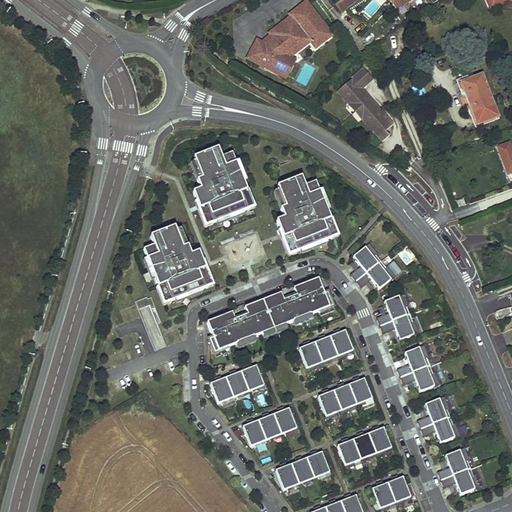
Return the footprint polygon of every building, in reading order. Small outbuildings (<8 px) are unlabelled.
[(364,9),(370,16),(381,8),(375,0),(364,9)] [(389,0),(397,10),(412,0),(389,0)] [(501,7),(497,0),(485,0),(491,12),(501,7)] [(327,31),(307,3),(291,15),(292,17),(283,24),(287,28),(283,31),(279,27),(270,34),(273,38),(268,47),(259,41),(256,39),(246,56),(283,80),(293,63),(286,58),(293,46),(292,44),(305,35),(310,41),(315,48),(329,38),(325,33),(327,31)] [(273,38),(270,34),(259,41),(268,47),(273,38)] [(310,41),(305,35),(292,44),(293,46),(286,58),(310,41)] [(363,69),(336,91),(347,105),(350,103),(356,110),(362,118),(360,120),(371,134),(371,133),(380,143),(387,137),(383,133),(391,127),(360,90),(358,86),(362,83),(365,86),(372,80),(363,69)] [(499,116),(482,75),(461,83),(478,124),(499,116)] [(350,103),(347,105),(353,113),(356,110),(350,103)] [(362,118),(356,110),(353,113),(360,120),(362,118)] [(511,150),(510,144),(498,148),(508,175),(511,173),(511,150)] [(238,215),(254,208),(244,184),(243,184),(237,169),(238,169),(233,155),(222,159),(218,151),(194,160),(196,164),(203,181),(198,183),(202,192),(194,195),(199,207),(207,227),(223,221),(223,220),(237,214),(238,215)] [(198,183),(203,181),(196,164),(191,166),(198,183)] [(282,235),(290,255),(306,249),(306,248),(320,242),(321,243),(338,237),(328,212),(327,212),(321,197),(322,197),(317,183),(306,187),(302,178),(278,188),(279,191),(286,209),(281,211),(285,220),(277,223),(282,235)] [(281,211),(286,209),(279,191),(274,193),(281,211)] [(195,291),(212,285),(204,266),(199,252),(191,255),(188,246),(183,248),(176,231),(174,227),(150,237),(154,246),(143,250),(149,264),(150,263),(156,278),(154,279),(164,304),(181,297),(180,296),(195,290),(195,291)] [(183,248),(188,246),(181,229),(176,231),(183,248)] [(379,290),(396,277),(388,267),(386,269),(377,257),(378,255),(370,245),(354,258),(360,267),(361,268),(351,276),(362,289),(372,281),(373,282),(379,290)] [(223,351),(334,308),(328,294),(325,295),(319,280),(294,290),(294,291),(288,294),(282,296),(282,295),(245,309),(246,310),(239,313),(233,315),(233,314),(208,324),(214,339),(217,337),(223,351)] [(389,315),(377,319),(384,335),(396,330),(396,332),(400,342),(420,334),(415,322),(413,322),(409,313),(407,308),(409,307),(404,295),(385,303),(388,312),(389,315)] [(300,350),(309,372),(318,369),(317,366),(323,364),(324,366),(333,363),(332,360),(338,358),(339,360),(348,357),(347,355),(353,352),(348,338),(345,332),(342,333),(342,332),(341,330),(335,332),(336,336),(327,339),(327,338),(325,336),(319,338),(321,342),(312,345),(311,344),(310,342),(304,344),(306,348),(300,350)] [(420,393),(440,386),(435,373),(433,374),(427,360),(430,359),(425,347),(405,355),(409,364),(410,366),(398,371),(404,387),(416,382),(416,383),(420,393)] [(229,352),(208,359),(211,367),(232,360),(229,352)] [(218,404),(264,386),(256,367),(253,369),(253,367),(252,365),(246,367),(247,371),(238,374),(238,373),(237,371),(231,373),(232,377),(223,380),(223,379),(222,377),(216,379),(217,383),(210,385),(218,404)] [(366,403),(372,400),(367,386),(364,380),(361,382),(360,381),(359,378),(353,380),(355,384),(345,388),(345,387),(344,384),(338,386),(339,390),(330,394),(330,393),(328,390),(322,393),(324,396),(319,398),(328,421),(336,417),(335,415),(342,412),(343,415),(351,411),(350,409),(357,406),(358,408),(367,405),(366,403)] [(430,418),(418,422),(424,438),(436,433),(437,435),(441,445),(460,437),(455,425),(453,426),(448,411),(450,411),(445,398),(425,406),(429,416),(430,418)] [(252,448),(298,430),(290,410),(285,412),(285,411),(284,408),(278,410),(279,414),(270,418),(270,417),(269,414),(263,416),(264,420),(255,424),(254,423),(253,420),(247,422),(249,426),(243,428),(252,448)] [(385,452),(392,449),(386,436),(384,430),(380,431),(380,430),(378,427),(372,430),(374,433),(365,437),(364,436),(363,433),(357,436),(359,439),(349,443),(349,442),(348,439),(342,442),(343,445),(338,448),(347,470),(355,466),(354,464),(361,461),(362,464),(370,460),(369,458),(376,455),(377,458),(386,455),(385,452)] [(438,474),(444,490),(456,485),(457,487),(461,496),(480,488),(475,476),(473,477),(468,463),(470,462),(465,450),(445,458),(449,467),(450,469),(438,474)] [(283,491),(330,473),(324,460),(322,454),(318,455),(317,452),(311,454),(312,458),(303,461),(302,461),(301,458),(295,460),(297,464),(287,467),(286,464),(280,466),(281,470),(276,472),(283,491)] [(404,501),(411,499),(405,485),(403,479),(399,480),(398,476),(392,479),(393,483),(384,487),(384,486),(382,482),(376,485),(378,489),(373,491),(381,511),(383,511),(390,509),(389,507),(396,505),(397,507),(405,503),(404,501)] [(361,511),(358,503),(356,497),(352,499),(352,498),(351,495),(345,497),(347,501),(337,505),(337,504),(336,501),(330,503),(331,507),(322,511),(321,510),(320,507),(314,509),(315,511),(361,511)]
